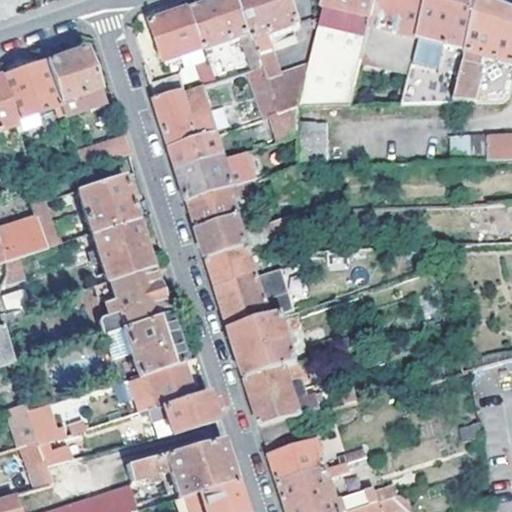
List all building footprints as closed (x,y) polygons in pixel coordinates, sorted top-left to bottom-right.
[(206,61),(253,44),(237,0),(227,0),(190,13),(206,61)] [(237,0),(253,44),(267,40),(299,29),(290,3),(288,0),(237,0)] [(323,0),(321,9),(358,20),(349,59),(360,63),(377,0),(323,0)] [(377,0),(360,63),(360,64),(409,76),(414,54),(429,0),(377,0)] [(429,0),(414,54),(463,65),(481,1),(476,0),(429,0)] [(462,71),(481,77),(485,63),(511,69),(511,14),(488,4),(481,1),(463,65),(462,71)] [(195,65),(206,61),(190,13),(151,26),(165,65),(184,58),(187,67),(195,65)] [(267,40),(253,44),(266,82),(279,78),(267,40)] [(70,101),(98,90),(83,49),(45,63),(60,108),(63,117),(74,113),(70,101)] [(462,71),(463,65),(414,54),(409,76),(400,106),(452,105),(462,71)] [(214,82),(206,61),(195,65),(202,86),(214,82)] [(0,85),(14,124),(60,108),(45,63),(0,78),(0,85)] [(300,72),(279,78),(266,82),(277,112),(277,114),(298,107),(308,70),(300,72)] [(481,77),(462,71),(452,105),(473,105),(481,77)] [(179,73),(148,83),(154,102),(185,91),(179,73)] [(511,84),(500,81),(493,104),(500,104),(509,99),(511,89),(511,84)] [(14,124),(0,85),(0,131),(14,127),(14,124)] [(154,102),(170,154),(215,139),(198,87),(185,91),(154,102)] [(298,107),(277,114),(277,112),(268,116),(277,142),(297,136),(298,109),(298,107)] [(297,136),(297,168),(325,168),(325,108),(298,109),(297,136)] [(123,136),(84,148),(90,167),(129,154),(123,136)] [(488,163),(489,142),(489,138),(469,138),(469,164),(488,163)] [(215,139),(170,154),(177,175),(222,160),(215,139)] [(511,140),(489,142),(488,163),(511,162),(511,140)] [(187,204),(231,190),(222,160),(177,175),(187,204)] [(297,199),(297,168),(271,176),(281,204),(297,199)] [(135,221),(121,176),(76,191),(90,235),(135,221)] [(248,184),(231,190),(235,201),(252,195),(248,184)] [(235,201),(231,190),(187,204),(196,234),(237,221),(241,220),(235,201)] [(35,219),(46,250),(57,246),(42,202),(31,206),(35,219)] [(314,252),(315,208),(296,209),(296,213),(296,233),(296,253),(314,252)] [(296,213),(266,223),(273,240),(296,233),(296,213)] [(35,219),(0,230),(0,251),(4,265),(12,261),(28,256),(46,250),(35,219)] [(108,282),(151,269),(135,221),(90,235),(106,283),(108,282)] [(205,262),(246,249),(237,221),(196,234),(205,262)] [(246,249),(205,262),(215,291),(255,278),(246,249)] [(303,270),(367,267),(367,250),(314,252),(296,253),(297,265),(303,270)] [(6,276),(0,288),(0,316),(30,307),(24,289),(38,284),(28,256),(12,261),(4,265),(6,276)] [(166,316),(151,269),(108,282),(112,295),(103,299),(108,310),(101,312),(97,320),(103,336),(122,330),(166,316)] [(255,278),(215,291),(229,334),(269,321),(255,278)] [(166,316),(122,330),(138,378),(146,376),(182,365),(166,316)] [(244,381),(285,368),(296,364),(281,317),(269,321),(229,334),(244,381)] [(0,326),(0,366),(13,362),(3,326),(0,326)] [(341,338),(307,350),(310,360),(341,350),(345,349),(341,338)] [(157,409),(193,398),(182,365),(146,376),(157,409)] [(285,368),(244,381),(251,405),(292,392),(285,368)] [(292,392),(251,405),(259,429),(284,421),(300,416),(292,392)] [(172,438),(217,424),(207,393),(193,398),(157,409),(147,412),(151,423),(165,419),(171,436),(172,438)] [(56,432),(47,407),(27,413),(35,441),(37,448),(87,432),(84,424),(56,432)] [(264,445),(289,437),(284,421),(259,429),(264,445)] [(269,460),(294,452),(289,437),(264,445),(269,460)] [(179,499),(235,481),(221,439),(127,467),(133,484),(169,474),(179,499)] [(278,486),(326,471),(317,444),(294,452),(269,460),(278,486)] [(61,511),(57,502),(95,489),(82,460),(43,470),(48,486),(13,497),(17,511),(61,511)] [(286,511),(338,511),(326,471),(278,486),(285,509),(286,511)] [(245,511),(235,481),(179,499),(173,501),(159,505),(160,511),(171,511),(183,508),(184,511),(245,511)] [(169,492),(125,506),(126,511),(138,511),(159,505),(173,501),(169,492)] [(0,500),(0,511),(17,511),(13,497),(0,500)] [(359,511),(411,511),(406,497),(359,511)]
